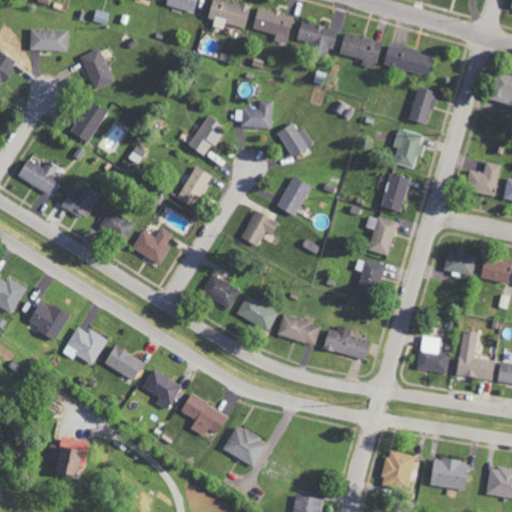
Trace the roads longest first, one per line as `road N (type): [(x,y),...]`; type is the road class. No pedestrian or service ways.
road 1 (residential): [(511,412),(323,380),(264,361),(0,199)]
road 2 (residential): [(0,231),(256,391),(511,438)]
road 3 (residential): [(353,511),(487,35)]
road 4 (residential): [(169,304),(261,157)]
road 5 (residential): [(511,42),(364,0)]
